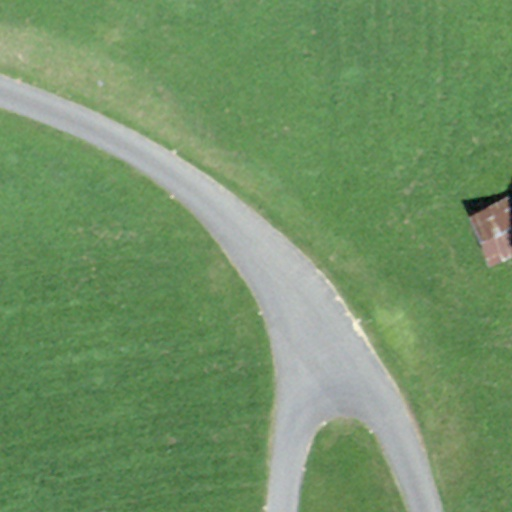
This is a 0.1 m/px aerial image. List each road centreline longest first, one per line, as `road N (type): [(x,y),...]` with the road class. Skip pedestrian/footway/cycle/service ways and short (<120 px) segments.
road 1 (unclassified): [(0,92),(128,145),(178,176),(249,240),(306,329)]
road 2 (unclassified): [(306,329),(365,385),(425,511)]
road 3 (unclassified): [(306,329),(281,511)]
